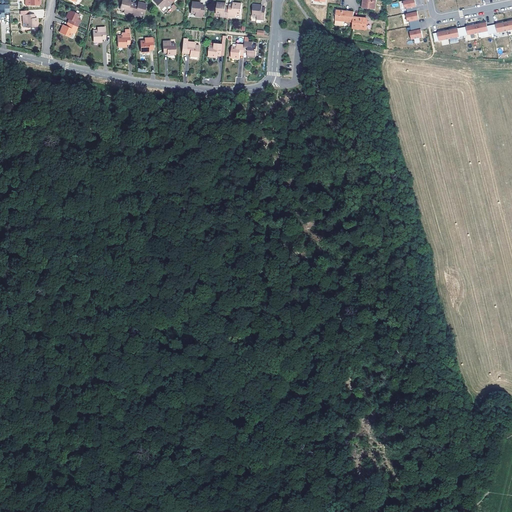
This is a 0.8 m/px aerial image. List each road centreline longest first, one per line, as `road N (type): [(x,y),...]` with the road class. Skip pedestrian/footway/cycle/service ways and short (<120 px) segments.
road 1 (track): [(29,511),(10,104)]
road 2 (track): [(102,132),(116,481),(126,511)]
road 3 (residential): [(44,62),(215,92),(262,87),(270,79),(279,0)]
road 4 (track): [(0,103),(195,154),(234,153)]
